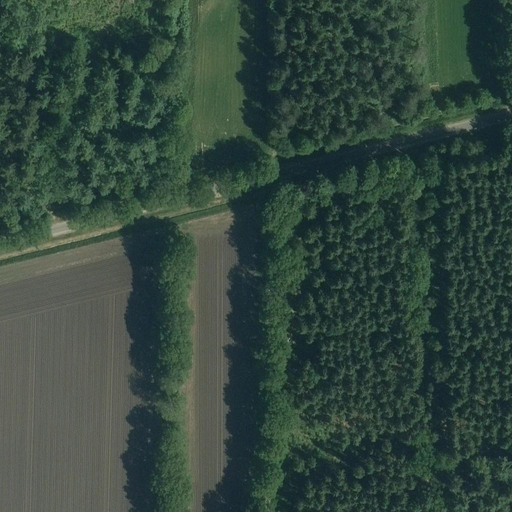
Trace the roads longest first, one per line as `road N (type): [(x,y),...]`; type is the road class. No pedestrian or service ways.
road 1 (tertiary): [(0,244),(511,115)]
road 2 (track): [(263,178),(266,511)]
road 3 (track): [(449,511),(447,452),(511,447)]
